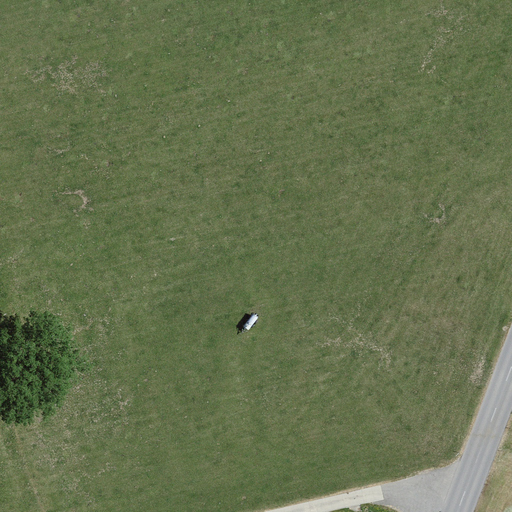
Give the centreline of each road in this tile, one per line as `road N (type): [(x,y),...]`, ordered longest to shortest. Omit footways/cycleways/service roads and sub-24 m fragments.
road 1 (tertiary): [(456,511),(511,359)]
road 2 (track): [(469,476),(316,511)]
